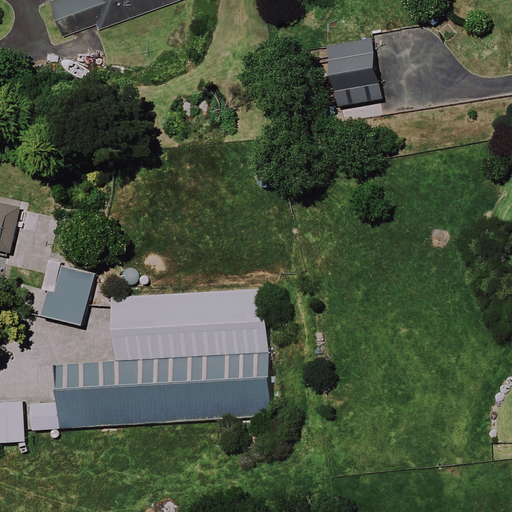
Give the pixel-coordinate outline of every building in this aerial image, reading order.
[(51,0),(63,35),(97,24),(98,28),(180,0),(51,0)] [(382,101),(372,40),(330,48),(341,108),(382,101)] [(0,250),(11,253),(16,228),(35,233),(39,212),(0,203),(0,250)] [(95,275),(64,267),(57,295),(52,293),(46,317),(83,326),(95,275)] [(272,417),(264,291),(113,300),(117,362),(58,365),(60,404),(34,406),(35,430),(272,417)] [(0,443),(26,442),(25,403),(0,404),(0,443)]
